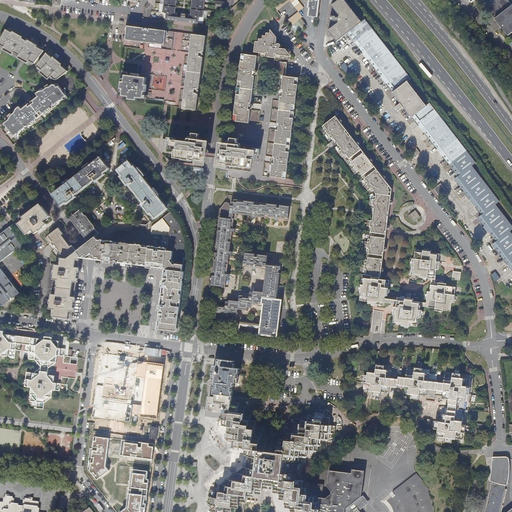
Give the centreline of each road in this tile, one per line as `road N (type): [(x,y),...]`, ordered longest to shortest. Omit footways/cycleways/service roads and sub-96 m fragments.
road 1 (residential): [(490,344),(484,283),(465,249),(320,58),(324,0)]
road 2 (residential): [(490,344),(394,342),(291,359),(176,346)]
road 3 (primary): [(378,0),(511,163)]
road 4 (residential): [(176,346),(154,511)]
road 5 (primary): [(511,127),(411,0)]
road 6 (residential): [(88,264),(89,250),(0,142)]
road 7 (residential): [(82,478),(95,335)]
road 8 (residential): [(149,342),(157,273),(88,264)]
